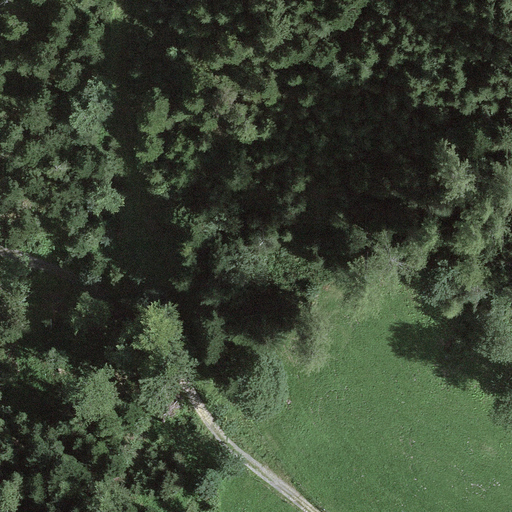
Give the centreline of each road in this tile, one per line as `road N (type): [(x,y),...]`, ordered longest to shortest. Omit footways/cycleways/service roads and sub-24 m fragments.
road 1 (track): [(0,203),(128,266),(223,438),(313,511)]
road 2 (track): [(131,0),(127,77),(113,113),(128,174),(181,256),(187,308),(207,361),(209,418)]
